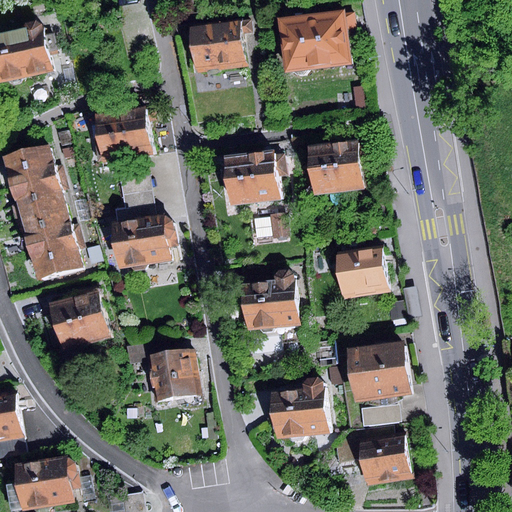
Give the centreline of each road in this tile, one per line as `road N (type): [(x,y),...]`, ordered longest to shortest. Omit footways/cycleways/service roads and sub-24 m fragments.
road 1 (residential): [(154,0),(176,85),(226,406),(269,507)]
road 2 (primary): [(402,0),(450,276),(475,511)]
road 3 (residential): [(206,511),(117,462),(57,406),(0,302)]
